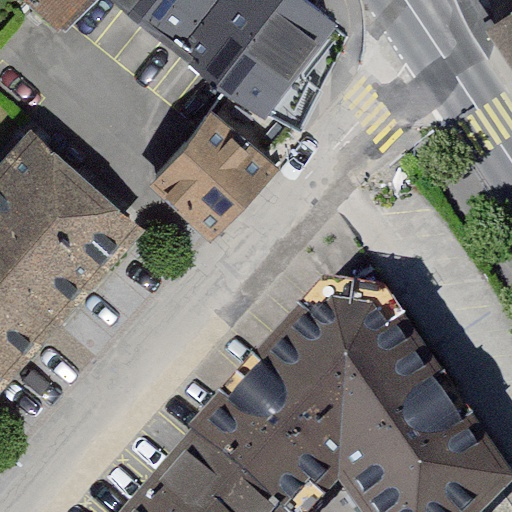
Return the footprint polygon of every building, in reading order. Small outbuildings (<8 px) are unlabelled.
[(112,0),(178,52),(218,0),(112,0)] [(304,0),(218,0),(178,52),(265,118),(296,132),(340,38),(329,30),(335,23),(304,0)] [(511,27),(496,38),(511,60),(511,27)] [(209,113),(149,183),(213,237),(276,168),(209,113)] [(25,128),(0,156),(0,388),(140,228),(25,128)] [(325,282),(105,511),(300,511),(338,471),(377,511),(472,511),(511,479),(511,461),(380,288),(325,282)]
